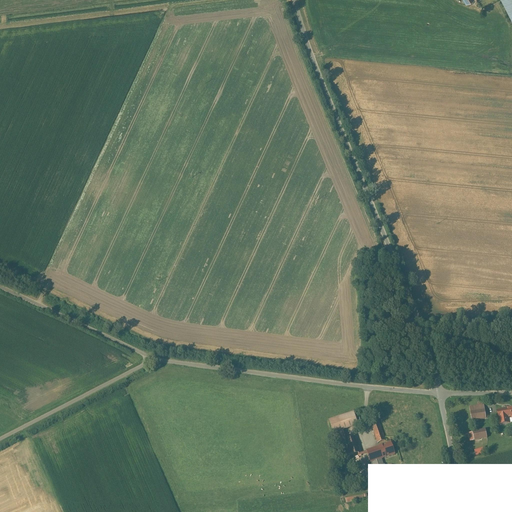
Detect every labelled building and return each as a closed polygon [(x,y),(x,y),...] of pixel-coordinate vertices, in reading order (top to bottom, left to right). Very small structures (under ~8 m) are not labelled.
[(511,0),(501,0),(511,20),(511,0)] [(483,405),(469,408),(472,421),(485,418),(483,405)] [(506,409),(497,411),(499,425),(509,423),(508,419),(506,409)] [(353,413),(329,421),(333,433),(357,425),(353,413)] [(385,441),(378,420),(370,423),(377,443),(385,441)] [(485,430),(468,434),(470,442),(487,438),(485,430)] [(353,432),(343,435),(351,457),(360,453),(353,432)] [(391,443),(375,448),(379,460),(395,455),(391,443)] [(484,453),(483,447),(470,451),(471,456),(484,453)] [(375,448),(366,451),(370,463),(371,463),(372,468),(377,483),(389,479),(384,465),(381,466),(379,460),(375,448)] [(361,501),(360,495),(342,499),(343,504),(361,501)]
